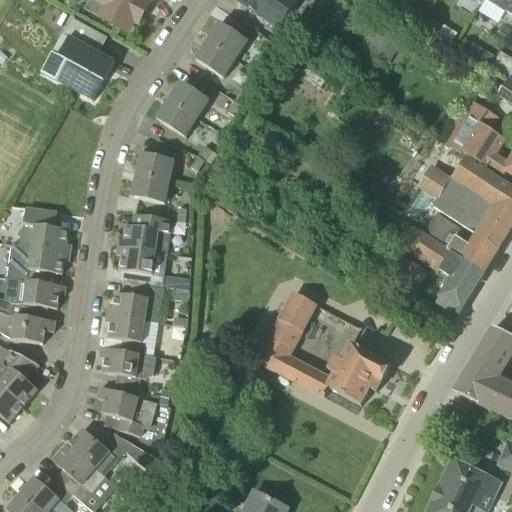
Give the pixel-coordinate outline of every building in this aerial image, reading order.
[(95,0),(108,8),(102,19),(128,34),(134,22),(138,25),(149,6),(145,4),(146,0),(95,0)] [(237,0),(237,2),(281,31),(300,0),(237,0)] [(511,0),(486,0),(511,16),(511,0)] [(409,33),(417,20),(403,11),(395,24),(409,33)] [(100,56),(89,50),(97,35),(73,21),(63,38),(70,41),(60,59),(69,65),(59,84),(94,104),(115,65),(100,56)] [(404,42),(375,25),(359,52),(388,69),(404,42)] [(250,45),(222,27),(221,26),(212,39),(214,41),(210,46),(215,49),(237,64),(250,45)] [(473,52),(472,46),(464,42),(458,53),(469,59),(473,52)] [(237,64),(215,49),(210,46),(207,51),(205,50),(196,63),(224,82),(237,64)] [(274,61),(281,50),(273,46),(266,56),(274,61)] [(511,60),(501,53),(490,70),(509,82),(511,84),(511,60)] [(269,73),(261,68),(256,76),(264,81),(269,73)] [(511,84),(509,82),(500,97),(511,106),(511,84)] [(173,99),(175,100),(172,105),(198,122),(210,103),(182,85),(173,99)] [(242,94),(236,105),(243,109),(250,99),(242,94)] [(511,158),(509,163),(499,157),(507,144),(494,135),(480,126),(489,114),(489,113),(471,101),(443,144),(462,156),(463,155),(503,182),(507,175),(511,177),(511,158)] [(198,122),(172,105),(168,110),(166,109),(157,123),(186,141),(198,122)] [(236,105),(229,115),(236,120),(243,109),(236,105)] [(206,150),(199,160),(206,165),(214,155),(206,150)] [(176,164),(143,157),(142,157),(139,172),(141,173),(140,179),(171,186),(176,164)] [(192,171),(199,176),(206,165),(199,160),(192,171)] [(511,231),(511,191),(466,161),(459,173),(452,184),(436,174),(433,171),(420,191),(439,203),(435,210),(475,236),(479,238),(500,251),(511,231)] [(166,208),(171,186),(140,179),(138,185),(136,185),(132,201),(166,208)] [(56,232),(58,216),(27,212),(24,228),(18,239),(21,241),(20,249),(66,256),(69,234),(56,232)] [(187,226),(189,213),(180,212),(178,225),(187,226)] [(500,251),(479,238),(475,236),(469,246),(467,245),(472,237),(439,216),(429,230),(433,238),(432,241),(419,233),(409,249),(407,251),(426,264),(438,246),(485,275),(500,251)] [(135,219),(134,230),(126,229),(123,252),(168,258),(171,237),(173,237),(175,224),(135,219)] [(485,275),(438,246),(426,264),(454,281),(438,306),(459,318),(485,275)] [(66,256),(20,249),(13,248),(8,282),(50,288),(52,276),(63,278),(66,256)] [(164,292),(168,258),(123,252),(120,274),(131,275),(130,287),(132,287),(164,292)] [(427,274),(409,262),(397,280),(415,292),(427,274)] [(8,282),(5,303),(0,301),(0,314),(9,318),(48,324),(50,311),(58,312),(61,289),(50,288),(8,282)] [(159,326),(164,292),(132,287),(130,299),(116,297),(113,319),(146,324),(159,326)] [(189,305),(190,294),(175,292),(173,303),(189,305)] [(294,297),(280,324),(265,352),(257,348),(253,355),(261,359),(258,365),(305,389),(325,400),(330,392),(285,369),(289,361),(302,336),(316,309),(294,297)] [(55,336),(56,325),(48,324),(9,318),(0,314),(0,334),(13,343),(44,347),(45,335),(55,336)] [(146,324),(113,319),(109,341),(123,344),(121,355),(145,359),(147,347),(143,346),(146,324)] [(511,339),(494,331),(477,359),(501,371),(506,374),(511,363),(511,339)] [(334,384),(289,361),(285,369),(330,392),(362,409),(375,384),(381,387),(392,368),(353,348),(344,364),(337,361),(330,374),(337,378),(334,384)] [(0,389),(24,410),(38,393),(22,380),(30,370),(35,374),(39,369),(39,370),(40,369),(11,354),(3,350),(0,352),(0,389)] [(145,359),(121,355),(107,353),(104,376),(118,378),(116,390),(139,394),(141,381),(147,382),(154,378),(157,361),(145,359)] [(511,384),(502,380),(506,374),(501,371),(477,359),(454,396),(457,398),(511,421),(511,384)] [(24,410),(0,389),(0,418),(10,427),(24,410)] [(157,407),(101,391),(98,402),(107,404),(103,417),(107,418),(122,422),(118,433),(141,440),(144,431),(151,433),(157,407)] [(168,408),(171,394),(159,391),(155,405),(168,408)] [(110,435),(103,443),(84,433),(70,450),(106,480),(119,463),(119,464),(133,447),(110,435)] [(511,474),(511,445),(510,445),(499,468),(511,474)] [(70,450),(55,466),(71,480),(63,490),(72,497),(83,506),(106,480),(70,450)] [(502,486),(453,463),(429,511),(471,511),(473,508),(475,509),(483,493),(496,499),(502,486)] [(48,492),(35,481),(21,498),(37,511),(69,511),(64,508),(72,497),(63,490),(56,483),(48,492)] [(287,511),(255,495),(245,511),(287,511)] [(8,511),(37,511),(21,498),(8,511)]
